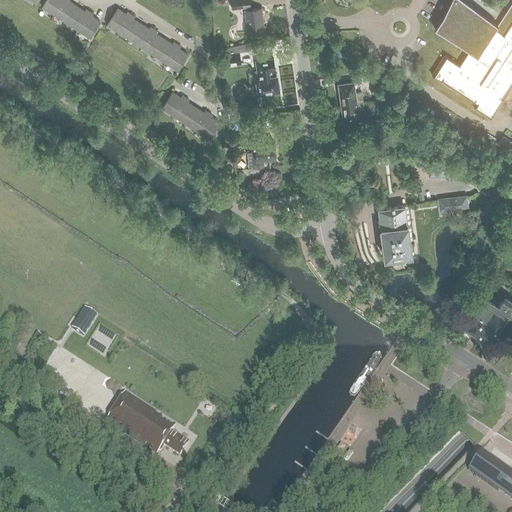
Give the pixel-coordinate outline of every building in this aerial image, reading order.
[(54,15),(63,0),(46,0),(42,7),(54,15)] [(69,0),(63,0),(54,15),(66,22),(76,6),(68,1),(69,0)] [(230,0),(232,9),(244,8),(248,32),(264,30),(261,9),(251,10),(249,0),(230,0)] [(511,1),(497,25),(458,0),(452,0),(434,29),(469,51),(459,65),(444,56),(431,75),(474,103),(475,101),(478,103),(474,109),(490,119),(511,85),(511,1)] [(84,11),(76,6),(66,22),(77,30),(89,12),(85,9),(84,11)] [(107,25),(119,32),(131,14),(127,12),(126,14),(117,9),(107,25)] [(93,14),(89,12),(77,30),(89,37),(100,21),(91,16),(93,14)] [(134,17),(131,14),(119,32),(130,40),(141,24),(133,19),(134,17)] [(149,29),(141,24),(130,40),(142,48),(154,30),(150,27),(149,29)] [(157,32),(154,30),(142,48),(153,55),(164,39),(156,34),(157,32)] [(172,44),(164,39),(153,55),(165,63),(177,45),(173,42),(172,44)] [(180,47),(177,45),(165,63),(177,70),(187,54),(179,49),(180,47)] [(239,53),(223,56),(224,67),(241,65),(239,53)] [(278,91),(276,78),(274,79),(273,71),(274,71),(273,60),(256,62),(259,79),(256,79),(258,94),(278,91)] [(341,104),(363,101),(362,92),(355,93),(353,82),(338,84),(341,104)] [(375,87),(371,94),(382,101),(387,94),(375,87)] [(233,97),(231,89),(223,90),(225,99),(233,97)] [(173,116),(185,98),(182,95),(180,97),(172,92),(162,108),(173,116)] [(189,100),(185,98),(173,116),(185,123),(195,107),(188,102),(189,100)] [(363,101),(341,104),(344,123),(359,121),(357,109),(364,109),(363,101)] [(203,113),(195,107),(185,123),(197,131),(208,113),(205,111),(203,113)] [(386,126),(385,119),(388,119),(386,107),(378,108),(379,113),(372,114),(373,121),(373,127),(386,126)] [(228,113),(229,120),(239,119),(238,112),(228,113)] [(212,115),(208,113),(197,131),(208,139),(219,123),(211,117),(212,115)] [(275,158),(274,143),(262,144),(261,128),(248,129),(249,145),(253,145),(253,146),(254,146),(255,160),(275,158)] [(511,142),(503,137),(498,145),(511,154),(511,142)] [(441,159),(441,176),(462,175),(462,166),(462,159),(441,159)] [(467,197),(457,198),(458,208),(468,207),(467,197)] [(381,228),(384,258),(398,256),(398,259),(400,260),(410,259),(411,257),(411,254),(407,224),(405,206),(378,209),(381,228)] [(510,316),(511,313),(511,299),(504,295),(499,302),(486,294),(473,314),(465,326),(489,341),(497,329),(497,330),(506,317),(505,317),(507,314),(510,316)] [(72,329),(84,336),(97,316),(85,308),(72,329)] [(352,397),(355,397),(382,359),(380,352),(379,351),(372,354),(348,392),(349,394),(352,397)] [(163,445),(180,457),(189,443),(171,432),(176,426),(124,392),(105,421),(157,455),(163,445)] [(338,440),(352,450),(370,424),(356,414),(338,440)] [(511,473),(481,451),(467,470),(511,501),(511,473)]
